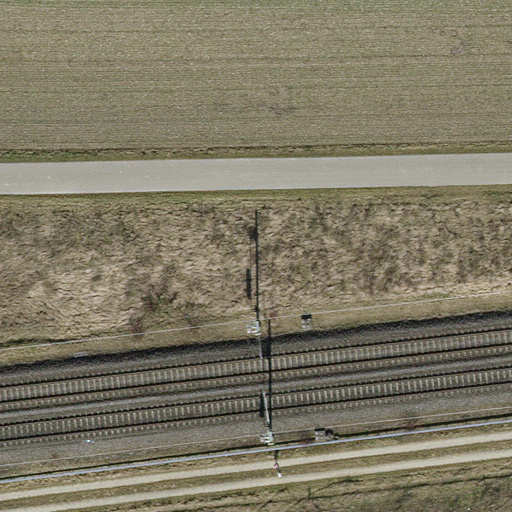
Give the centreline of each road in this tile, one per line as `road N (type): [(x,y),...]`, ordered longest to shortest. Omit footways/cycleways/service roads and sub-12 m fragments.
road 1 (track): [(511,446),(0,507)]
road 2 (track): [(511,168),(0,177)]
